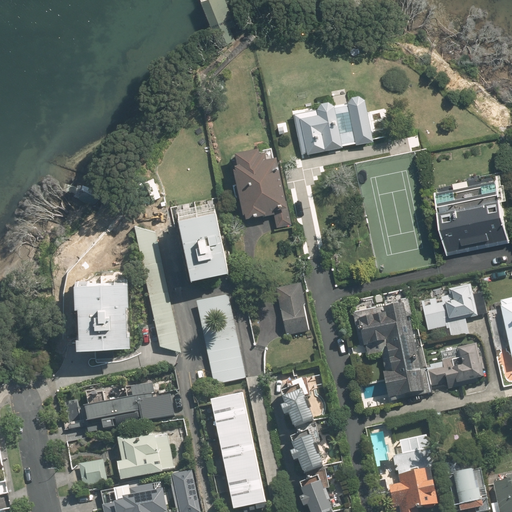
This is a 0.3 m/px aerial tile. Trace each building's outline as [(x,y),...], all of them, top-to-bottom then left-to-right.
[(205,0),(204,1),(220,40),(243,30),(230,0),(205,0)] [(302,153),(373,139),(364,98),(358,94),(351,95),(347,101),(333,104),(328,100),(320,102),(316,107),(293,112),(302,153)] [(290,224),(275,147),(259,150),(259,146),(234,151),(236,162),(232,163),(243,219),(273,213),(276,227),(290,224)] [(439,193),(452,253),(511,241),(499,180),(439,193)] [(195,276),(233,268),(220,207),(182,215),(195,276)] [(135,221),(160,341),(181,349),(156,229),(135,221)] [(128,279),(71,281),(74,346),(130,344),(128,279)] [(311,331),(302,283),(278,288),(287,335),(311,331)] [(448,296),(420,302),(426,331),(445,327),(445,329),(447,329),(450,338),(467,334),(464,320),(484,315),(477,284),(447,290),(448,296)] [(214,385),(247,379),(230,295),(197,302),(214,385)] [(511,365),(511,364),(511,298),(498,302),(499,307),(498,307),(511,365)] [(381,354),(390,401),(430,393),(426,369),(421,370),(408,302),(353,312),(360,347),(366,346),(368,356),(381,354)] [(443,363),(429,366),(433,387),(448,384),(449,389),(478,382),(478,379),(484,378),(481,365),(479,366),(474,345),(458,349),(460,359),(443,362),(443,363)] [(78,398),(85,433),(172,416),(168,396),(153,399),(150,383),(123,388),(125,400),(105,404),(103,393),(78,398)] [(315,420),(303,391),(284,399),(286,405),(281,407),(285,415),(290,413),(296,428),(315,420)] [(245,394),(211,401),(233,510),(267,503),(245,394)] [(153,433),(119,440),(124,463),(119,464),(122,479),(175,469),(168,435),(154,438),(153,433)] [(325,465),(313,436),(293,444),(296,450),(291,452),(294,461),(299,459),(305,473),(325,465)] [(403,454),(395,456),(400,484),(389,486),(393,508),(400,506),(401,511),(419,511),(419,508),(438,504),(425,436),(400,441),(403,454)] [(103,459),(76,465),(81,488),(107,483),(103,459)] [(457,461),(444,464),(453,511),(458,511),(465,511),(483,511),(487,511),(478,469),(460,473),(457,461)] [(195,470),(175,475),(182,511),(199,511),(204,511),(195,470)] [(511,511),(511,475),(503,477),(504,482),(491,484),(496,511),(511,511)] [(332,511),(334,511),(323,482),(303,490),(305,496),(301,498),(304,507),(309,505),(311,511),(332,511)] [(132,498),(125,499),(126,502),(104,506),(105,511),(168,511),(164,491),(155,493),(154,485),(130,490),(132,498)]
